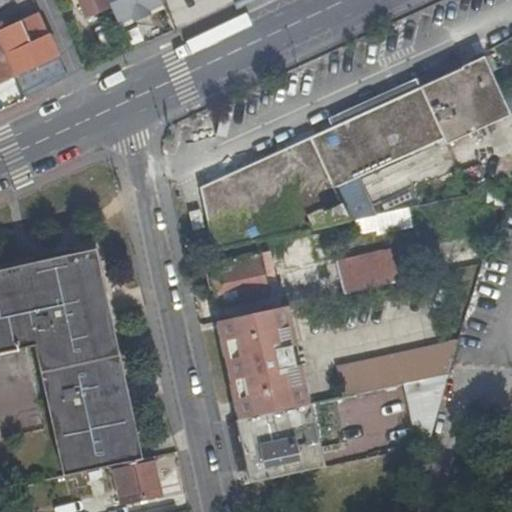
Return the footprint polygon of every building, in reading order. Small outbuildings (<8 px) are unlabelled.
[(79,0),(84,9),(103,0),(79,0)] [(109,0),(116,14),(148,0),(109,0)] [(0,25),(0,37),(20,84),(63,66),(39,8),(0,25)] [(0,69),(9,65),(0,44),(0,69)] [(508,115),(481,57),(198,187),(211,250),(348,221),(332,186),(441,136),(444,144),(508,115)] [(387,224),(384,213),(361,218),(363,229),(387,224)] [(0,268),(0,334),(109,312),(96,248),(0,268)] [(333,260),(340,291),(395,279),(388,248),(333,260)] [(455,266),(480,264),(478,248),(454,251),(455,266)] [(256,253),(209,264),(218,306),(265,296),(256,253)] [(278,305),(218,318),(240,416),(300,403),(278,305)] [(0,334),(0,352),(33,346),(50,416),(128,401),(109,312),(0,334)] [(440,371),(449,338),(332,366),(338,394),(404,379),(440,371)] [(440,371),(404,379),(419,442),(433,439),(445,370),(440,371)] [(128,401),(50,416),(61,476),(115,465),(143,459),(128,401)] [(240,416),(234,418),(247,481),(323,463),(308,401),(300,403),(240,416)] [(143,459),(115,465),(121,500),(160,493),(151,458),(143,459)]
